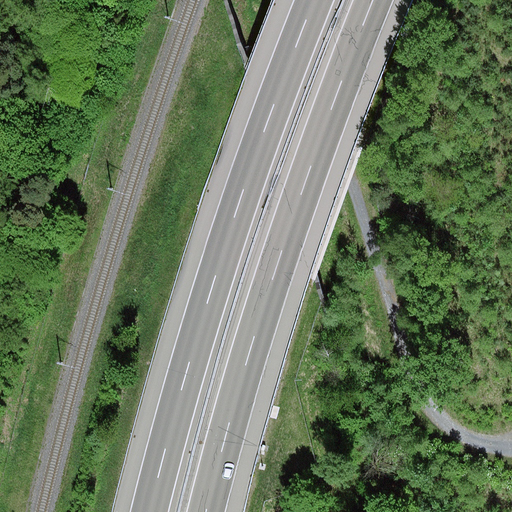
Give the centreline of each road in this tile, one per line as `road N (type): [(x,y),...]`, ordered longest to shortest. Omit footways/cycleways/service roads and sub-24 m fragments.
road 1 (motorway): [(207,511),(285,251),(378,0)]
road 2 (motorway): [(317,0),(257,161),(156,511)]
road 3 (track): [(292,0),(419,386),(466,440),(511,446)]
